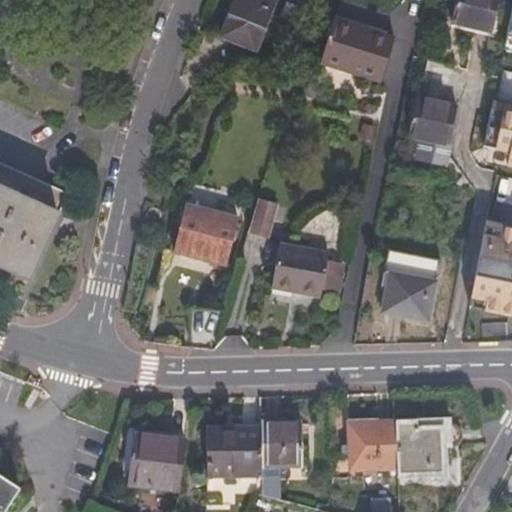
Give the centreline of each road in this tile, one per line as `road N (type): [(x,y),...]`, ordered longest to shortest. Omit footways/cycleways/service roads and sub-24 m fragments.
road 1 (tertiary): [(511,366),(149,371),(83,362)]
road 2 (residential): [(179,0),(153,66),(108,292),(83,362)]
